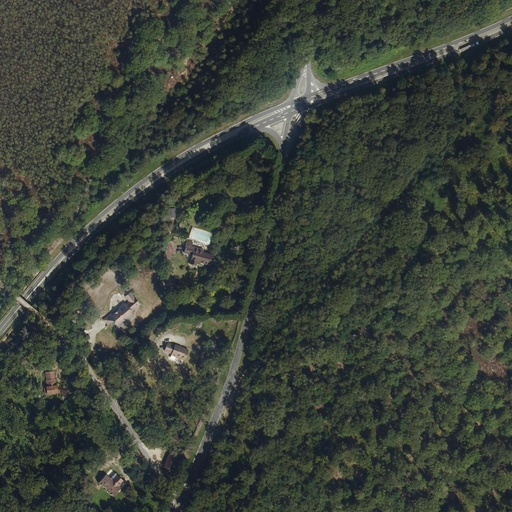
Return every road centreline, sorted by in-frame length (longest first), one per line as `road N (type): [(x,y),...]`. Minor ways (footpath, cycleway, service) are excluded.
road 1 (residential): [(179,511),(238,365),(285,159)]
road 2 (primary): [(255,126),(147,184),(45,277)]
road 3 (primary): [(511,22),(318,98)]
road 4 (unknown): [(168,241),(171,310),(141,341),(110,404)]
